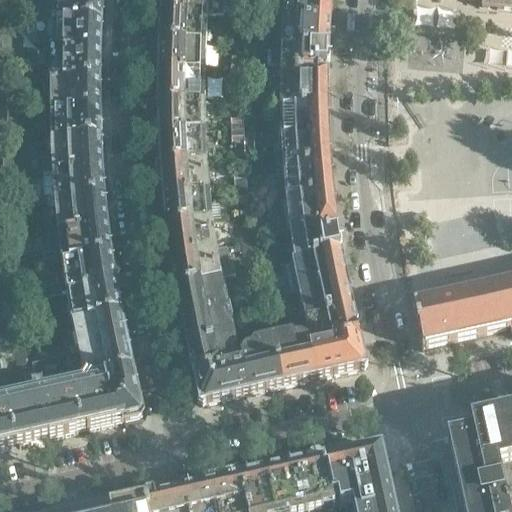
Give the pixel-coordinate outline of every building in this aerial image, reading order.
[(15,14),(16,0),(3,0),(2,13),(15,14)] [(101,12),(102,0),(57,0),(57,9),(56,24),(100,27),(101,12)] [(208,34),(209,15),(210,2),(205,2),(205,0),(162,0),(162,4),(162,12),(160,29),(160,46),(202,47),(203,34),(208,34)] [(330,17),(330,11),(331,0),(289,0),(289,8),(283,8),(282,23),(281,39),(285,39),(285,54),(327,56),(328,43),(329,30),(330,17)] [(511,0),(457,0),(482,2),(482,10),(511,12),(511,277),(494,281),(496,291),(424,307),(422,305),(417,305),(416,308),(413,309),(422,352),(510,332),(511,340),(511,339),(511,0)] [(245,21),(246,9),(234,8),(233,20),(245,21)] [(244,33),(245,21),(233,20),(232,32),(244,33)] [(100,42),(100,27),(56,24),(55,40),(54,55),(99,56),(100,42)] [(0,49),(12,51),(13,42),(13,37),(0,35),(0,37),(0,49)] [(21,54),(22,43),(13,42),(12,51),(12,53),(21,54)] [(206,93),(206,74),(206,61),(202,61),(202,47),(160,46),(159,55),(159,76),(158,92),(159,107),(201,107),(201,93),(206,93)] [(20,64),(21,54),(12,53),(11,63),(20,64)] [(326,93),(326,81),(327,69),(329,67),(329,60),(327,58),(327,56),(285,54),(284,68),(279,68),(279,84),(279,100),(284,100),(284,114),(326,113),(326,93)] [(99,71),(99,56),(54,55),(54,70),(54,85),(99,85),(99,71)] [(243,78),(243,66),(231,66),(230,78),(243,78)] [(242,90),(243,84),(243,78),(230,78),(230,90),(242,90)] [(99,100),(99,85),(54,85),(54,100),(54,115),(99,115),(99,100)] [(15,116),(16,106),(7,105),(6,115),(15,116)] [(207,152),(207,136),(206,120),(201,120),(201,107),(159,107),(159,121),(159,138),(160,153),(161,169),(203,166),(203,152),(207,152)] [(327,134),(327,119),(326,113),(284,114),(284,129),(279,129),(280,145),(281,161),(286,160),(287,175),(329,171),(328,156),(328,149),(327,134)] [(15,126),(15,116),(6,115),(5,126),(15,126)] [(99,130),(99,116),(99,115),(44,116),(45,146),(55,146),(100,144),(99,142),(102,139),(102,133),(99,130)] [(243,135),(243,123),(231,123),(231,135),(243,135)] [(244,147),(243,135),(231,135),(232,147),(244,147)] [(101,173),(100,157),(103,154),(102,147),(100,145),(100,144),(55,146),(55,159),(50,159),(51,176),(101,173)] [(213,224),(210,195),(209,179),(204,180),(203,166),(161,169),(162,184),(163,199),(165,215),(167,230),(209,225),(213,224)] [(9,179),(9,169),(0,169),(0,176),(0,180),(9,179)] [(331,186),(329,172),(329,171),(287,175),(288,189),(283,189),(285,205),(290,205),(332,200),(331,186)] [(102,185),(101,176),(101,173),(51,176),(52,194),(58,193),(59,206),(103,202),(102,185)] [(10,189),(9,179),(0,180),(1,190),(10,189)] [(247,192),(246,180),(234,181),(235,193),(247,192)] [(235,193),(237,210),(249,209),(247,192),(235,193)] [(338,242),(336,231),(334,219),(333,206),(332,200),(290,205),(291,218),(286,218),(289,234),(291,250),(296,249),(298,264),(340,255),(340,254),(342,251),(340,244),(338,242)] [(105,215),(103,202),(59,206),(60,219),(55,220),(57,237),(106,231),(105,215)] [(220,269),(218,254),(215,238),(211,238),(209,225),(167,230),(168,238),(170,253),(171,260),(174,278),(172,282),(173,288),(175,290),(176,291),(217,282),(215,270),(220,269)] [(109,252),(106,231),(57,237),(59,254),(64,254),(66,266),(110,260),(109,252)] [(13,242),(13,232),(3,232),(4,243),(13,242)] [(254,248),(252,239),(252,236),(240,238),(242,250),(254,248)] [(14,252),(13,242),(4,243),(5,253),(14,252)] [(256,260),(254,248),(242,250),(243,262),(256,260)] [(348,288),(348,285),(346,281),(345,281),(342,268),(340,255),(298,264),(296,264),(299,278),(294,279),(298,298),(300,310),(305,309),(308,321),(351,311),(346,289),(348,288)] [(112,275),(110,260),(66,266),(68,279),(62,280),(65,297),(115,289),(112,275)] [(229,307),(226,294),(222,295),(219,281),(217,282),(176,291),(178,304),(181,318),(229,307)] [(8,316),(8,306),(7,295),(7,285),(1,285),(0,284),(0,323),(9,324),(8,316)] [(121,312),(120,305),(117,303),(115,289),(65,297),(68,314),(73,313),(76,326),(120,318),(119,315),(121,312)] [(17,305),(16,295),(7,295),(8,306),(17,305)] [(18,316),(17,305),(8,306),(8,316),(18,316)] [(231,338),(228,326),(233,325),(229,307),(181,318),(185,339),(187,348),(231,338)] [(363,365),(351,311),(308,321),(313,344),(308,345),(316,383),(317,386),(320,384),(320,383),(357,374),(359,374),(360,374),(362,375),(364,376),(368,371),(366,369),(365,368),(364,367),(363,365)] [(123,332),(120,318),(76,326),(79,344),(82,356),(125,346),(123,332)] [(9,324),(0,323),(0,359),(1,360),(11,361),(9,324)] [(250,398),(241,360),(236,361),(231,338),(187,348),(199,402),(199,404),(199,406),(198,407),(197,409),(203,412),(204,411),(205,409),(206,408),(208,408),(246,399),(246,400),(250,401),(250,398)] [(316,383),(308,345),(302,341),(273,348),(283,391),(313,384),(313,386),(317,386),(316,383)] [(142,418),(132,375),(125,346),(82,356),(87,380),(90,382),(92,383),(103,381),(114,429),(138,423),(142,418)] [(283,391),(273,348),(244,354),(241,360),(250,398),(250,401),(253,399),(253,397),(283,391)] [(11,372),(12,361),(11,361),(1,360),(0,371),(11,372)] [(22,373),(23,362),(12,361),(11,372),(22,373)] [(32,374),(33,366),(33,363),(23,362),(22,373),(32,374)] [(114,429),(103,381),(92,383),(90,382),(86,389),(71,392),(81,436),(114,429)] [(81,436),(71,392),(38,400),(48,443),(81,436)] [(48,443),(38,400),(5,407),(15,451),(48,443)] [(0,453),(15,451),(5,407),(0,407),(0,453)] [(511,511),(511,421),(484,427),(485,429),(449,437),(451,446),(450,446),(464,511),(511,511)] [(394,511),(381,451),(323,464),(332,502),(349,498),(351,511),(394,511)] [(334,511),(332,502),(323,464),(321,464),(318,462),(311,464),(309,467),(295,470),(304,511),(334,511)] [(304,511),(295,470),(281,473),(278,471),(271,473),(268,476),(266,477),(274,511),(304,511)] [(274,511),(266,477),(262,474),(255,476),(253,479),(238,483),(244,511),(274,511)] [(244,511),(238,483),(236,483),(235,481),(227,483),(226,485),(209,489),(214,511),(244,511)] [(214,511),(209,489),(193,493),(191,491),(184,493),(183,495),(181,496),(184,511),(214,511)] [(184,511),(181,496),(155,501),(154,500),(152,498),(146,500),(145,502),(145,504),(110,511),(110,510),(100,511),(184,511)]
